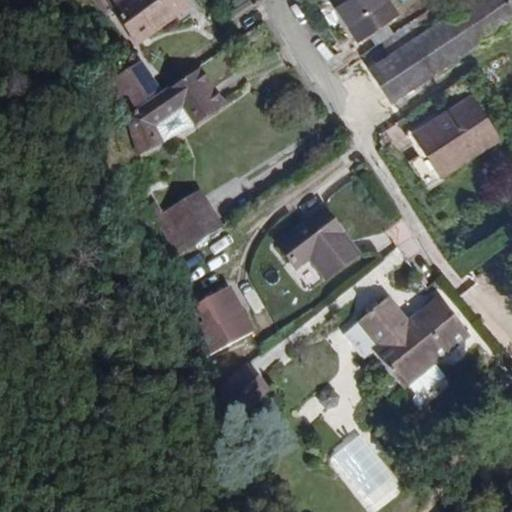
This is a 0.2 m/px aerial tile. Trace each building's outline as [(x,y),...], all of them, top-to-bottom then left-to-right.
[(136,38),(153,27),(133,0),(117,0),(112,4),(136,38)] [(133,0),(153,27),(173,13),(163,0),(133,0)] [(163,0),(173,13),(188,2),(185,0),(163,0)] [(331,0),(356,36),(394,10),(386,0),(331,0)] [(448,79),(440,65),(511,18),(511,0),(464,0),(366,64),(389,98),(391,97),(400,110),(448,79)] [(136,78),(148,70),(139,57),(127,66),(136,78)] [(164,134),(197,116),(222,98),(199,65),(124,117),(138,146),(164,134)] [(132,102),(158,84),(148,70),(136,78),(127,66),(113,76),(132,102)] [(439,172),(476,149),(447,106),(411,129),(439,172)] [(165,205),(169,210),(202,190),(198,185),(165,205)] [(179,228),(212,209),(202,190),(169,210),(178,226),(179,228)] [(328,279),(364,253),(327,206),(279,244),(297,271),(312,262),(328,279)] [(169,232),(178,226),(169,210),(159,216),(169,232)] [(216,345),(253,326),(229,282),(193,301),(216,345)] [(426,358),(430,363),(468,334),(436,293),(408,316),(376,341),(370,345),(399,380),(426,358)] [(376,341),(408,316),(391,297),(360,322),(376,341)] [(293,408),(308,423),(330,402),(316,387),(293,408)] [(285,444),(308,423),(293,408),(271,428),(285,444)] [(358,433),(331,455),(375,511),(376,511),(404,491),(358,433)]
